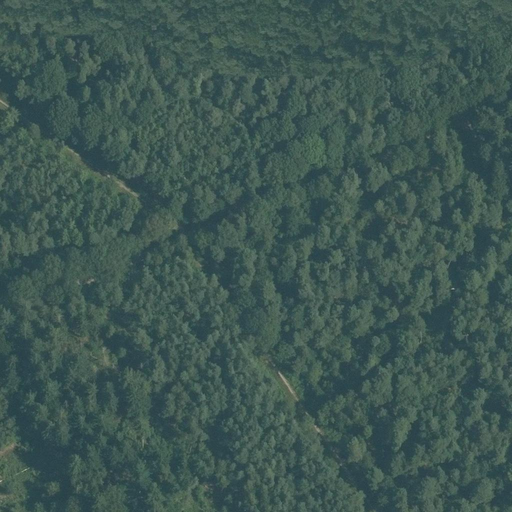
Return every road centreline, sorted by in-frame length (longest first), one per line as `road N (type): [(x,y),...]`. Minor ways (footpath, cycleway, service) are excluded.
road 1 (track): [(0,317),(464,125)]
road 2 (track): [(367,511),(180,225),(55,132)]
